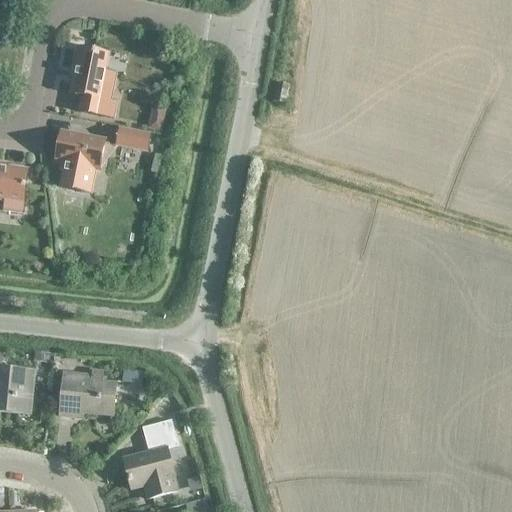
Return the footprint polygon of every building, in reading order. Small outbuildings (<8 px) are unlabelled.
[(82,98),(79,113),(112,120),(115,103),(110,102),(115,75),(104,73),(108,55),(77,49),(71,80),(74,81),(71,96),(82,98)] [(285,106),(289,87),(277,84),(273,103),(285,106)] [(147,153),(151,136),(119,130),(116,147),(147,153)] [(61,134),(55,163),(65,164),(60,189),(88,194),(93,170),(99,171),(104,143),(61,134)] [(0,201),(4,202),(3,212),(23,215),(28,172),(7,169),(7,166),(0,165),(0,201)] [(0,407),(28,411),(32,376),(0,372),(0,407)] [(92,372),(92,379),(63,376),(59,419),(73,420),(74,415),(112,418),(115,387),(103,386),(104,374),(92,372)] [(166,451),(178,447),(172,422),(141,431),(147,454),(122,461),(130,492),(143,488),(146,501),(177,492),(166,451)]
